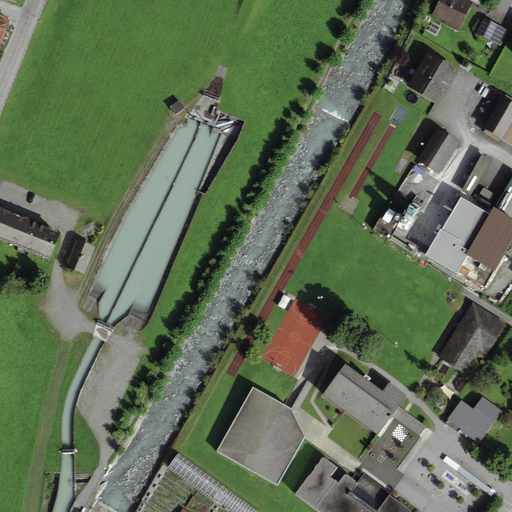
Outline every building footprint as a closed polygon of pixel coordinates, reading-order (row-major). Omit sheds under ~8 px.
[(448,21),(451,20),(460,24),(469,7),(460,2),(460,1),(458,0),(442,0),(435,14),(447,20),(448,21)] [(0,44),(10,20),(0,16),(0,44)] [(445,23),(457,29),(460,24),(451,20),(448,21),(447,20),(445,23)] [(473,30),(499,45),(506,31),(484,20),(482,23),(479,29),(475,26),(473,30)] [(429,58),(412,85),(438,101),(454,73),(429,58)] [(502,138),(511,120),(511,99),(506,96),(503,101),(486,129),(502,138)] [(171,108),(176,115),(184,109),(179,101),(171,108)] [(511,120),(502,138),(501,139),(511,145),(511,120)] [(439,172),(456,145),(438,133),(420,161),(439,172)] [(460,191),(469,196),(490,160),(481,155),(460,191)] [(498,214),(503,217),(511,201),(511,179),(493,211),(494,212),(498,214)] [(447,216),(452,218),(461,203),(456,200),(447,216)] [(407,229),(412,219),(413,220),(421,207),(413,203),(405,215),(406,216),(406,217),(401,225),(407,229)] [(452,218),(431,256),(463,275),(492,225),(498,214),(494,212),(490,219),(461,203),(452,218)] [(373,230),(390,240),(401,225),(406,217),(388,206),(373,230)] [(0,240),(49,260),(59,235),(42,228),(23,221),(2,212),(0,211),(0,240)] [(463,275),(485,287),(511,240),(511,222),(503,217),(498,214),(492,225),(463,275)] [(77,242),(67,266),(84,273),(94,249),(77,242)] [(466,318),(470,321),(477,309),(473,307),(466,318)] [(479,347),(482,342),(490,347),(504,325),(477,309),(470,321),(466,318),(460,315),(455,322),(461,326),(442,358),(451,363),(454,358),(467,366),(479,347)] [(479,347),(487,352),(490,347),(482,342),(479,347)] [(464,371),(467,366),(454,358),(451,363),(464,371)] [(392,418),(390,417),(391,415),(398,406),(404,398),(389,386),(382,395),(345,368),(324,396),(377,435),(389,419),(391,420),(392,418)] [(217,452),(277,486),(305,437),(284,422),(291,410),(253,388),(217,452)] [(473,411),(461,402),(448,420),(449,420),(461,430),(478,443),(501,412),(483,399),(473,411)] [(420,436),(426,427),(398,406),(391,415),(420,436)] [(284,422),(305,437),(291,410),(284,422)] [(458,434),(461,430),(449,420),(445,424),(458,434)] [(169,467),(231,511),(259,511),(179,453),(169,467)] [(410,511),(411,511),(390,496),(389,496),(387,498),(384,496),(383,495),(378,491),(377,490),(372,486),(371,486),(365,482),(365,481),(361,478),(357,483),(348,476),(345,476),(343,477),(339,484),(330,477),(337,468),(324,459),(321,460),(295,495),(318,511),(410,511)] [(457,471),(488,494),(491,490),(460,467),(457,471)] [(390,496),(391,495),(363,474),(357,483),(361,478),(365,481),(367,479),(365,482),(371,486),(373,483),(373,484),(372,486),(377,490),(379,488),(380,488),(378,491),(383,495),(385,493),(386,493),(384,496),(387,498),(389,496),(390,496)]
